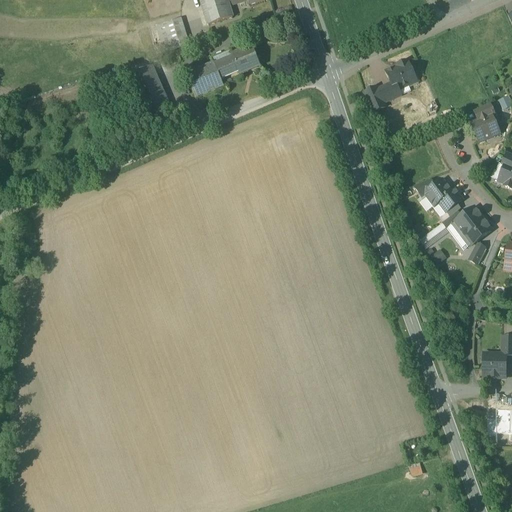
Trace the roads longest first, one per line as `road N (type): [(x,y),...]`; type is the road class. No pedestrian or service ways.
road 1 (residential): [(325,71),(0,209)]
road 2 (tertiary): [(436,391),(325,71)]
road 3 (residential): [(481,0),(325,71)]
road 4 (tertiary): [(479,511),(436,391)]
